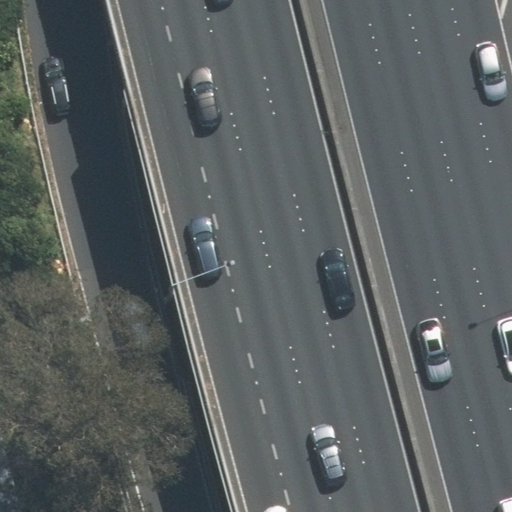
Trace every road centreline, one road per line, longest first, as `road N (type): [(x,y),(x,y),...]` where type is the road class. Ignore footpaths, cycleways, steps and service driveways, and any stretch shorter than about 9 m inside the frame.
road 1 (motorway): [(372,511),(241,0)]
road 2 (motorway): [(362,0),(489,511)]
road 3 (motorway): [(179,511),(53,0)]
